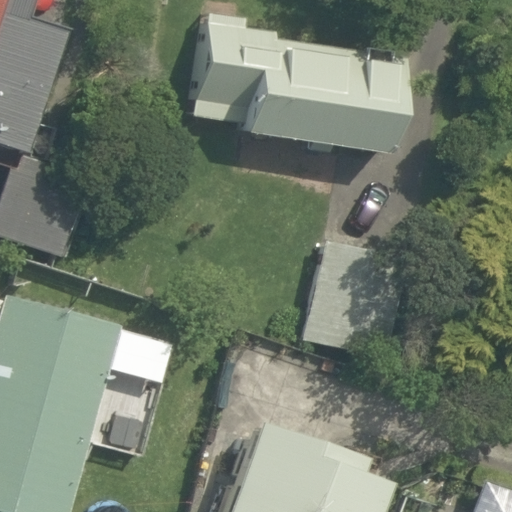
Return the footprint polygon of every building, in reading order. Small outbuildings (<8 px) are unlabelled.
[(3,0),(0,0),(0,83),(23,5),(3,0)] [(181,12),(168,123),(360,147),(373,35),(181,12)] [(6,153),(0,167),(0,237),(33,250),(62,176),(6,153)] [(0,511),(51,511),(102,328),(0,300),(0,511)] [(363,511),(379,468),(336,453),(346,424),(237,385),(192,511),(363,511)] [(511,511),(511,483),(471,468),(453,511),(511,511)]
